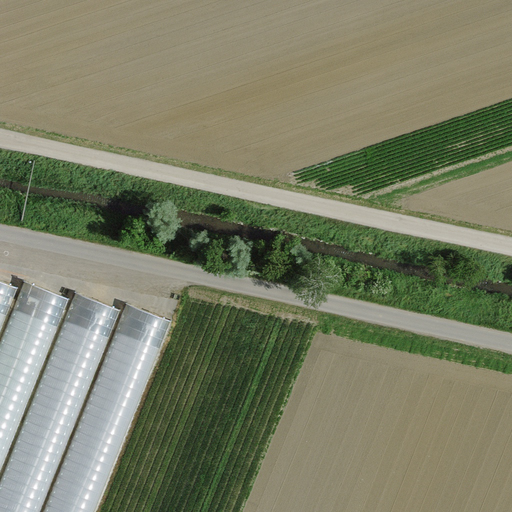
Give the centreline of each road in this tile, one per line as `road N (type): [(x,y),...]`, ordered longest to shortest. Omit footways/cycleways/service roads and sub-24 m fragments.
road 1 (track): [(511,351),(0,242)]
road 2 (track): [(0,139),(511,247)]
